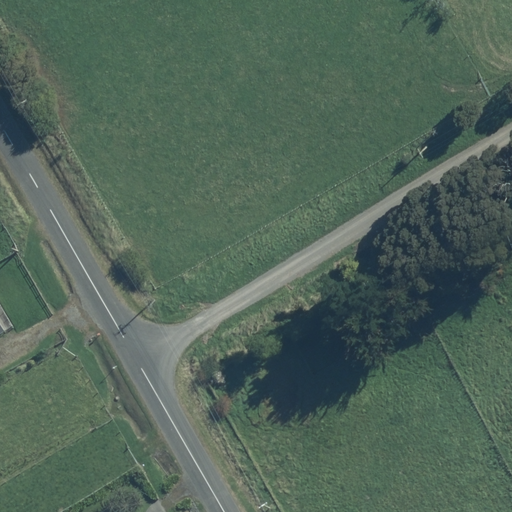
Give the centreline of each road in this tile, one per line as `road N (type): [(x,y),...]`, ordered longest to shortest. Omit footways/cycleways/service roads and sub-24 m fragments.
road 1 (residential): [(138,360),(511,140)]
road 2 (residential): [(0,119),(138,360)]
road 3 (residential): [(138,360),(225,511)]
